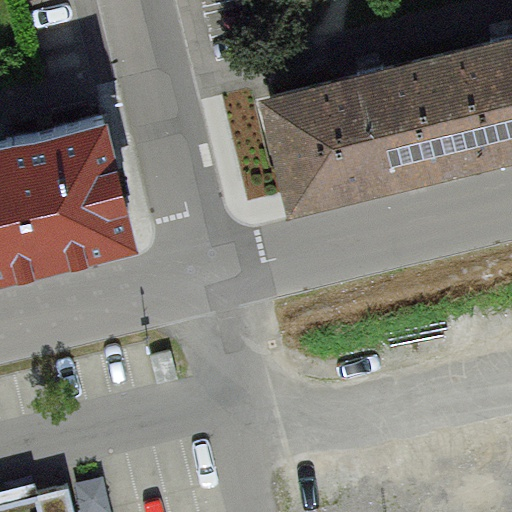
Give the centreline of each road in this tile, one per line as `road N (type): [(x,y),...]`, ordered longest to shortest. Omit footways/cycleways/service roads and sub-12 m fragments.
road 1 (residential): [(511,201),(217,275)]
road 2 (residential): [(148,0),(217,275)]
road 3 (residential): [(217,275),(0,324)]
